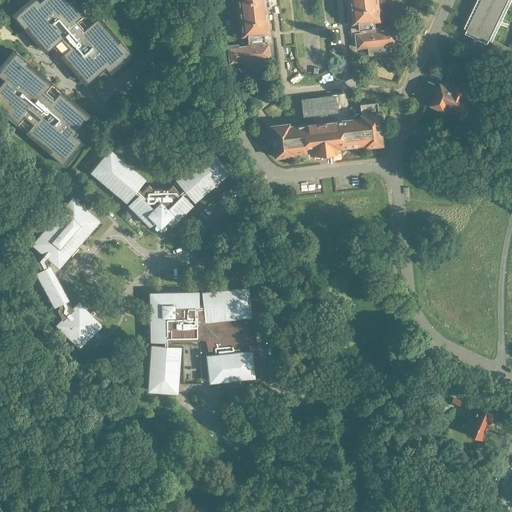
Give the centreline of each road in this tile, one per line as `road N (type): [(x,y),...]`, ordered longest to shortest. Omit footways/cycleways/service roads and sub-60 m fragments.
road 1 (unclassified): [(511,377),(441,344),(410,305),(396,165)]
road 2 (unclassified): [(272,176),(114,0)]
road 3 (unknown): [(229,129),(286,90),(349,84),(404,95)]
road 4 (unclassified): [(396,165),(399,108),(450,0)]
road 5 (unclassified): [(272,176),(396,165)]
